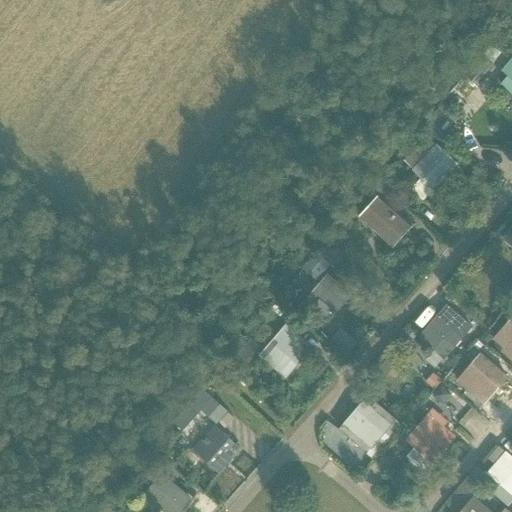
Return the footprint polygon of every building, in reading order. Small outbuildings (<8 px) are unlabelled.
[(463,76),(478,88),(495,69),(492,66),(496,61),(486,53),(481,58),(480,56),(463,76)] [(511,59),(502,72),(507,77),(499,87),(511,98),(511,59)] [(424,128),(439,140),(452,125),(437,113),(424,128)] [(441,197),(463,173),(456,167),(457,166),(453,161),(457,157),(442,144),(438,148),(435,145),(434,147),(425,139),(404,162),(413,170),(411,172),(420,180),(410,191),(422,202),(427,196),(430,199),(435,194),(433,193),(435,191),(441,197)] [(388,190),(396,181),(385,171),(377,180),(388,190)] [(359,217),(393,247),(412,226),(378,198),(386,190),(376,181),(368,190),(377,197),(359,217)] [(511,248),(511,227),(502,239),(511,248)] [(343,247),(348,241),(338,232),(328,243),(324,248),(326,255),(332,260),(338,260),(343,254),(343,247)] [(319,277),(329,264),(316,253),(305,266),(319,277)] [(307,315),(324,329),(336,315),(335,314),(351,296),(326,275),(307,299),(314,306),(307,315)] [(453,348),(472,328),(447,306),(418,338),(433,351),(443,340),(453,348)] [(511,317),(492,341),(503,350),(500,353),(511,363),(511,317)] [(258,357),(285,380),(308,353),(302,347),(306,343),(285,326),(258,357)] [(327,343),(343,358),(356,344),(340,330),(327,343)] [(226,359),(240,371),(260,348),(250,340),(247,344),(242,340),(226,359)] [(483,406),(507,378),(480,354),(456,382),(483,406)] [(216,425),(227,413),(202,391),(173,423),(182,432),(200,412),(216,425)] [(370,450),(391,426),(364,402),(343,426),(370,450)] [(432,465),(455,437),(444,428),(448,423),(432,410),(404,441),(413,449),(406,457),(419,468),(426,459),(432,465)] [(219,477),(242,450),(214,426),(190,452),(219,477)] [(511,458),(505,453),(498,448),(488,460),(491,462),(484,471),(487,473),(486,475),(496,484),(488,492),(507,508),(511,501),(511,458)] [(162,511),(183,511),(192,501),(161,475),(140,500),(152,511),(156,506),(162,511)] [(507,511),(505,510),(502,511),(489,511),(473,498),(481,489),(467,478),(445,504),(455,511),(507,511)]
